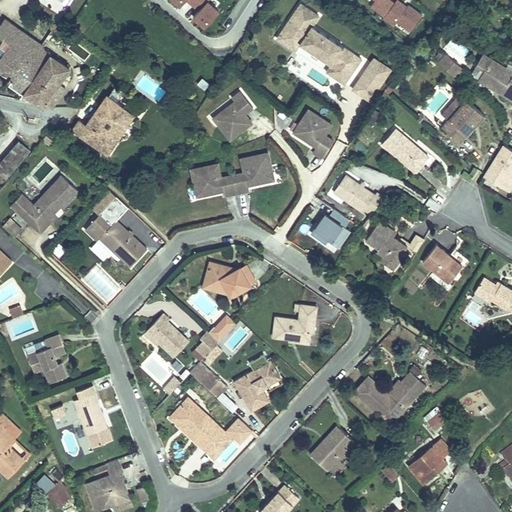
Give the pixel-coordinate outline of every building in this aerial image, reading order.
[(193,21),(207,31),(221,11),(207,2),(208,0),(168,0),(182,9),(186,3),(199,12),(193,21)] [(369,9),(409,35),(422,15),(399,0),(395,0),(394,3),(389,0),(370,0),(374,2),(369,9)] [(354,65),(305,31),(312,21),(295,10),(271,44),(288,56),(289,57),(294,50),(326,71),(327,69),(333,73),(336,69),(347,76),(354,65)] [(0,30),(0,46),(6,52),(14,41),(0,30)] [(14,41),(6,52),(18,61),(27,51),(14,41)] [(0,86),(4,90),(12,96),(31,71),(18,61),(6,52),(0,46),(0,86)] [(27,51),(18,61),(31,71),(39,61),(27,51)] [(505,98),(506,97),(511,88),(511,66),(507,63),(503,70),(501,73),(497,70),(498,67),(476,52),(465,67),(466,71),(474,77),(475,74),(489,84),(491,81),(493,82),(490,87),(505,98)] [(427,66),(447,81),(455,68),(434,56),(427,66)] [(4,90),(0,95),(0,99),(7,104),(13,98),(30,111),(43,94),(57,75),(39,61),(31,71),(12,96),(4,90)] [(369,97),(383,76),(367,64),(352,85),(369,97)] [(337,90),(347,76),(336,69),(333,73),(327,69),(326,71),(321,79),(337,90)] [(474,77),(490,87),(493,82),(491,81),(489,84),(475,74),(474,77)] [(43,94),(30,111),(42,114),(51,100),(43,94)] [(215,115),(206,122),(222,144),(245,127),(237,118),(246,112),(233,95),(225,101),(228,105),(221,111),(222,112),(217,116),(215,115)] [(125,122),(99,102),(88,116),(81,126),(67,117),(60,127),(61,128),(100,155),(125,122)] [(459,102),(436,132),(453,145),(476,116),(459,102)] [(317,141),(324,130),(301,115),(291,129),(286,138),(296,144),(297,143),(303,146),(301,148),(308,153),(305,158),(314,164),(326,147),(317,141)] [(22,134),(32,140),(35,135),(36,133),(27,127),(22,134)] [(40,148),(44,144),(35,135),(32,140),(40,148)] [(378,157),(412,183),(421,171),(421,161),(417,157),(414,161),(408,156),(411,153),(396,142),(389,141),(378,157)] [(477,175),(495,186),(511,157),(511,152),(496,143),(477,175)] [(0,174),(16,156),(2,144),(0,147),(0,174)] [(417,157),(411,153),(408,156),(414,161),(417,157)] [(511,157),(495,186),(500,189),(505,182),(503,181),(511,165),(511,157)] [(264,175),(261,158),(234,163),(236,177),(225,179),(228,197),(240,195),(239,190),(248,188),(247,186),(254,185),(254,187),(266,185),(264,175)] [(228,197),(225,179),(213,181),(211,167),(183,172),(187,190),(189,199),(201,197),(200,195),(207,194),(207,196),(215,194),(216,199),(228,197)] [(371,217),(383,196),(345,174),(333,195),(371,217)] [(57,177),(30,206),(18,219),(37,237),(49,224),(47,222),(64,205),(61,202),(67,196),(69,199),(74,194),(57,177)] [(18,219),(30,206),(18,195),(6,208),(18,219)] [(322,201),(312,219),(343,238),(344,236),(350,240),(361,221),(354,217),(353,220),(341,213),(337,210),(322,201)] [(108,259),(118,268),(135,249),(104,221),(100,225),(87,213),(72,230),(85,242),(87,240),(97,249),(100,247),(111,257),(108,259)] [(6,222),(0,227),(0,230),(9,240),(17,232),(6,222)] [(366,231),(356,246),(367,252),(376,238),(366,231)] [(416,235),(409,247),(417,252),(424,239),(416,235)] [(383,243),(376,238),(367,252),(356,246),(353,251),(364,259),(361,263),(376,273),(379,268),(386,273),(393,262),(391,260),(395,255),(384,248),(381,246),(383,243)] [(58,244),(52,251),(59,257),(65,249),(58,244)] [(100,247),(97,249),(108,259),(111,257),(100,247)] [(416,271),(438,285),(453,262),(456,264),(460,259),(446,250),(443,256),(431,248),(416,271)] [(0,260),(0,276),(8,268),(0,260)] [(224,270),(219,268),(227,281),(240,275),(233,264),(224,270)] [(219,268),(193,265),(192,277),(203,279),(202,288),(216,290),(218,294),(222,300),(246,285),(240,275),(227,281),(219,268)] [(380,282),(386,273),(379,268),(376,273),(374,277),(380,282)] [(478,275),(470,288),(486,298),(487,295),(502,304),(510,291),(495,282),(494,284),(487,281),(478,275)] [(203,279),(192,277),(190,290),(218,294),(216,290),(202,288),(203,279)] [(0,308),(0,311),(2,317),(13,313),(10,305),(0,308)] [(308,310),(291,307),(289,323),(266,319),(263,338),(279,340),(280,338),(299,341),(300,335),(302,325),(306,326),(308,310)] [(178,343),(155,322),(158,319),(152,313),(135,332),(148,345),(164,359),(178,343)] [(211,334),(215,338),(225,328),(217,320),(208,329),(212,333),(211,334)] [(14,335),(22,334),(21,327),(13,328),(14,335)] [(204,330),(198,335),(208,345),(215,338),(211,334),(212,333),(208,329),(206,332),(204,330)] [(148,345),(135,332),(132,335),(146,348),(148,345)] [(37,346),(24,351),(37,385),(53,379),(49,368),(46,369),(45,365),(42,358),(55,353),(48,334),(35,340),(37,346)] [(198,335),(197,334),(190,341),(193,344),(186,351),(195,359),(208,345),(198,335)] [(511,336),(511,337),(503,342),(506,347),(511,343),(511,336)] [(298,346),(299,341),(280,338),(279,340),(279,343),(298,346)] [(240,373),(255,363),(251,358),(237,367),(240,373)] [(184,379),(190,373),(177,360),(170,367),(184,379)] [(222,384),(239,412),(254,403),(248,392),(266,381),(255,363),(240,373),(222,384)] [(171,395),(181,381),(173,375),(163,390),(171,395)] [(201,375),(189,387),(204,402),(216,391),(201,375)] [(353,383),(339,398),(373,430),(411,388),(397,376),(385,389),(380,395),(378,393),(371,400),(353,383)] [(83,395),(62,403),(77,440),(98,432),(83,395)] [(54,420),(67,415),(62,403),(50,408),(54,420)] [(219,447),(175,403),(163,415),(176,429),(180,425),(183,428),(176,435),(189,448),(190,446),(204,461),(219,447)] [(427,434),(441,422),(429,408),(415,420),(427,434)] [(176,429),(163,415),(159,419),(176,435),(183,428),(180,425),(176,429)] [(317,446),(329,432),(326,429),(313,443),(317,446)] [(313,443),(298,459),(315,474),(342,445),(329,432),(317,446),(313,443)] [(426,439),(393,467),(412,489),(429,473),(422,465),(431,457),(437,453),(426,439)] [(0,495),(1,497),(18,480),(3,466),(8,460),(1,453),(7,447),(0,440),(0,495)] [(511,480),(511,478),(498,453),(484,461),(490,472),(482,477),(491,493),(511,480)] [(438,466),(431,457),(422,465),(429,473),(438,466)] [(105,460),(93,465),(95,472),(107,468),(105,460)] [(383,476),(374,465),(366,471),(375,482),(383,476)] [(95,472),(98,479),(110,475),(107,468),(95,472)] [(115,486),(111,475),(110,475),(98,479),(73,488),(81,511),(97,511),(98,511),(109,508),(117,505),(111,487),(115,486)] [(59,481),(46,495),(61,508),(74,495),(59,481)] [(274,511),(285,501),(272,487),(246,511),(274,511)]
